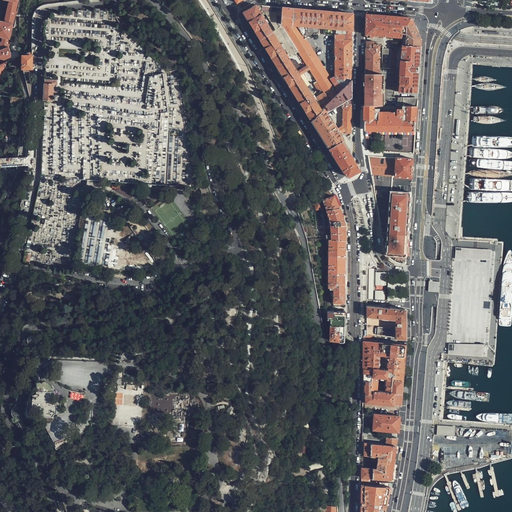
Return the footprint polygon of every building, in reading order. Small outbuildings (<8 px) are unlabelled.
[(0,0),(0,35),(0,34),(3,35),(2,41),(1,41),(0,45),(0,60),(16,54),(14,51),(11,52),(9,46),(11,39),(10,38),(18,2),(18,0),(0,0)] [(273,32),(256,5),(243,13),(252,27),(260,41),(273,32)] [(281,24),(282,8),(256,5),(273,32),(282,26),(281,24)] [(352,52),(352,41),(352,13),(318,10),(286,8),(282,8),(281,24),(282,26),(299,52),(306,63),(330,101),(351,79),(352,70),(352,52)] [(404,45),(422,46),(422,39),(415,24),(412,18),(404,17),(368,15),(367,32),(367,37),(375,37),(375,35),(403,37),(404,34),(407,34),(407,37),(405,37),(404,45)] [(299,52),(282,26),(273,32),(289,58),(299,52)] [(273,32),(260,41),(267,52),(277,66),(293,92),(303,108),(311,121),(324,108),(330,101),(306,63),(302,66),(321,96),(315,100),(311,93),(315,91),(297,61),(294,60),(291,62),(289,58),(273,32)] [(375,41),(367,41),(367,46),(367,65),(367,74),(381,74),(380,67),(381,44),(375,44),(375,41)] [(399,47),(399,44),(391,44),(391,49),(390,68),(395,68),(396,50),(399,47)] [(412,92),(419,93),(420,69),(422,46),(404,45),(402,63),(400,64),(400,71),(402,71),(401,82),(398,82),(398,86),(401,86),(400,92),(412,92)] [(390,68),(391,49),(383,49),(383,67),(390,68)] [(32,68),(32,52),(27,54),(27,55),(22,55),(22,66),(22,68),(32,68)] [(366,105),(418,106),(418,99),(412,98),(396,98),(397,68),(395,68),(390,68),(383,67),(380,67),(381,74),(367,74),(367,86),(366,105)] [(57,99),(57,79),(46,79),(44,79),(44,98),(57,99)] [(351,89),(351,79),(330,101),(324,108),(327,113),(342,103),(351,98),(351,89)] [(351,124),(351,98),(342,103),(344,111),(343,126),(337,129),(342,136),(347,133),(351,133),(351,124)] [(417,115),(418,106),(366,105),(366,130),(368,150),(414,154),(417,115)] [(324,108),(311,121),(320,135),(328,150),(342,141),(344,139),(342,136),(337,129),(327,113),(324,108)] [(342,141),(328,150),(335,160),(346,177),(359,170),(348,154),(350,153),(342,141)] [(396,177),(413,178),(413,169),(414,159),(369,156),(375,190),(392,191),(393,175),(396,176),(396,177)] [(0,157),(0,166),(13,165),(13,157),(0,157)] [(388,255),(407,256),(408,239),(410,223),(411,206),(412,192),(392,191),(389,233),(388,255)] [(325,209),(339,207),(335,200),(333,196),(331,197),(321,200),(325,209)] [(323,207),(320,200),(314,202),(316,210),(323,207)] [(330,240),(344,240),(344,225),(343,221),(339,207),(325,209),(330,222),(330,240)] [(333,290),(333,306),(344,306),(344,293),(344,269),(344,248),(344,240),(330,240),(328,240),(328,289),(333,290)] [(376,284),(384,284),(384,271),(376,271),(376,284)] [(439,282),(430,282),(429,292),(438,293),(439,282)] [(376,299),(384,299),(384,288),(376,288),(376,299)] [(367,314),(366,335),(374,336),(405,339),(405,323),(406,309),(389,307),(382,307),(367,305),(367,314)] [(330,320),(330,326),(344,325),(344,318),(344,311),(326,311),(326,319),(330,320)] [(344,325),(330,326),(330,340),(344,341),(344,333),(344,325)] [(403,375),(405,345),(382,343),(374,342),(374,336),(366,335),(363,335),(363,357),(363,376),(363,393),(363,404),(400,406),(403,375)] [(449,344),(449,355),(484,357),(485,345),(449,344)] [(54,391),(53,386),(45,381),(37,382),(38,390),(54,391)] [(195,438),(195,416),(181,416),(181,409),(174,409),(174,423),(177,423),(177,429),(181,429),(181,433),(173,433),(173,439),(187,439),(187,438),(195,438)] [(398,429),(399,415),(363,413),(363,417),(374,417),(373,431),(380,431),(385,432),(398,433),(398,429)] [(443,426),(435,425),(435,433),(442,433),(443,426)] [(396,444),(397,438),(385,437),(384,444),(379,444),(362,443),(362,453),(362,457),(378,458),(377,468),(362,468),(362,470),(362,477),(362,481),(369,482),(369,478),(391,479),(394,459),(396,444)] [(505,446),(490,452),(493,462),(509,456),(505,446)] [(479,463),(478,461),(476,461),(466,463),(460,464),(450,467),(443,470),(435,475),(436,476),(441,473),(446,471),(450,469),(458,467),(466,465),(472,464),(479,463)] [(384,511),(384,510),(390,483),(379,482),(379,486),(362,485),(361,504),(361,511),(384,511)]
